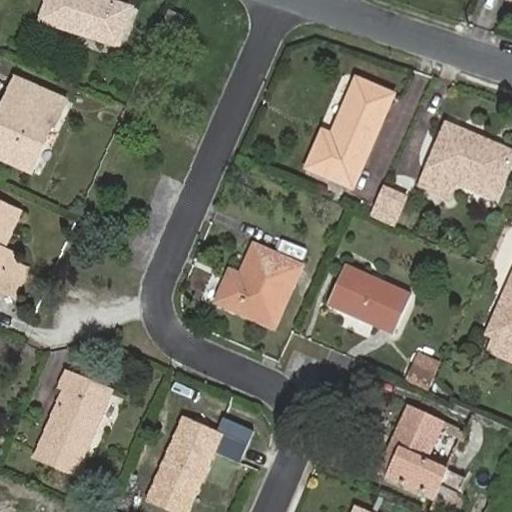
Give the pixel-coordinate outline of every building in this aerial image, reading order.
[(118,45),(130,8),(104,0),(47,0),(41,20),(118,45)] [(177,32),(184,16),(169,10),(162,26),(177,32)] [(54,127),(66,101),(16,79),(0,113),(0,128),(1,129),(0,132),(0,159),(31,173),(52,126),(54,127)] [(353,188),(393,95),(357,79),(332,136),(324,132),(308,168),(353,188)] [(498,197),(511,163),(511,152),(448,125),(422,186),(448,197),(456,179),(498,197)] [(393,226),(406,199),(386,189),(373,218),(393,226)] [(19,255),(7,249),(22,215),(0,205),(0,290),(2,291),(19,255)] [(274,329),(302,267),(256,246),(237,285),(227,280),(216,302),(274,329)] [(395,335),(413,295),(346,265),(328,305),(395,335)] [(511,284),(489,334),(496,337),(490,350),(511,359),(511,284)] [(410,352),(403,384),(429,390),(436,358),(410,352)] [(76,475),(111,391),(67,372),(59,391),(66,394),(38,459),(76,475)] [(466,476),(430,460),(447,422),(410,405),(393,443),(400,446),(385,480),(451,509),(466,476)] [(192,502),(222,435),(184,418),(154,485),(192,502)]
